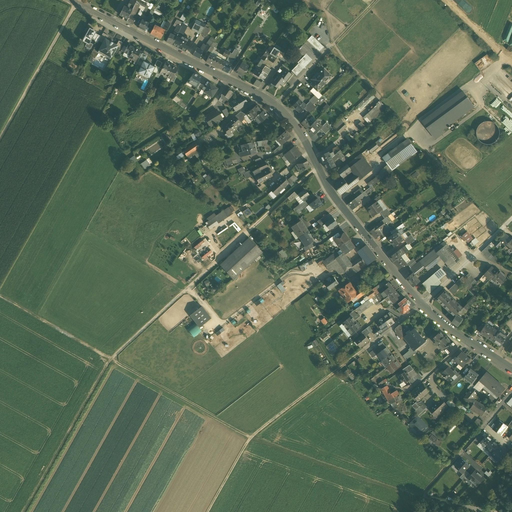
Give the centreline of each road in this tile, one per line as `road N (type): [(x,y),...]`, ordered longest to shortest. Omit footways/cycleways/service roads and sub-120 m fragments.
road 1 (track): [(0,296),(250,438),(416,499),(495,511)]
road 2 (tertiary): [(274,104),(301,134),(337,201),(421,304)]
road 3 (tertiary): [(70,0),(274,104)]
road 4 (track): [(208,511),(250,438),(361,350)]
road 5 (track): [(0,136),(76,3)]
road 6 (residential): [(421,304),(501,229),(511,234)]
